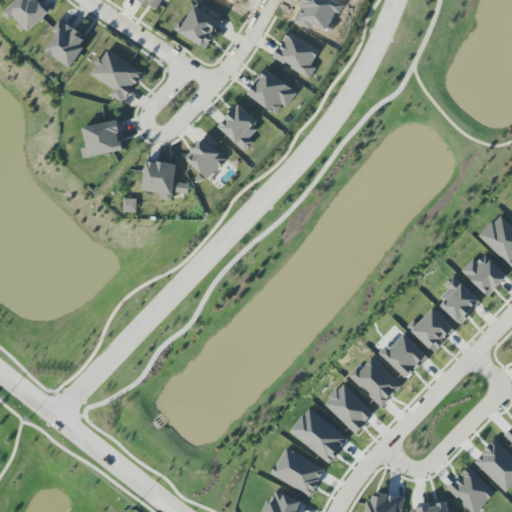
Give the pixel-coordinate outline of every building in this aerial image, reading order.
[(27,33),(50,12),(39,0),(17,0),(6,11),(27,33)] [(164,0),(138,0),(157,12),(164,0)] [(179,33),(206,48),(224,16),(209,8),(207,13),(194,6),(179,33)] [(85,48),(79,44),(85,36),(65,22),(45,51),(70,69),(85,48)] [(321,50),(288,32),(273,58),(310,79),(317,67),(312,65),(321,50)] [(89,74),(114,89),(110,95),(124,104),(143,72),(108,51),(103,59),(100,57),(89,74)] [(287,109),(298,92),(264,70),(248,96),(277,114),(282,106),(287,109)] [(218,127),(246,152),(255,143),(249,137),(260,124),(239,105),(218,127)] [(208,180),(226,160),(216,150),(220,145),(209,135),(186,160),(208,180)] [(142,191),(161,194),(160,199),(172,201),(177,165),(147,161),(142,191)] [(511,226),(500,215),(480,237),(511,267),(511,226)] [(462,271),(489,297),(508,277),(485,255),(478,262),(474,259),(462,271)] [(462,323),(482,302),(454,276),(445,286),(449,289),(438,301),(462,323)] [(456,331),(433,309),(412,332),(435,353),(456,331)] [(408,379),(428,357),(403,334),(383,356),(408,379)] [(403,386),(372,357),(351,379),(383,408),(403,386)] [(448,490),(471,511),(478,511),(496,493),(469,468),(448,490)] [(367,511),(396,511),(397,511),(403,511),(405,498),(369,494),(367,511)] [(449,511),(447,502),(411,509),(412,511),(449,511)]
